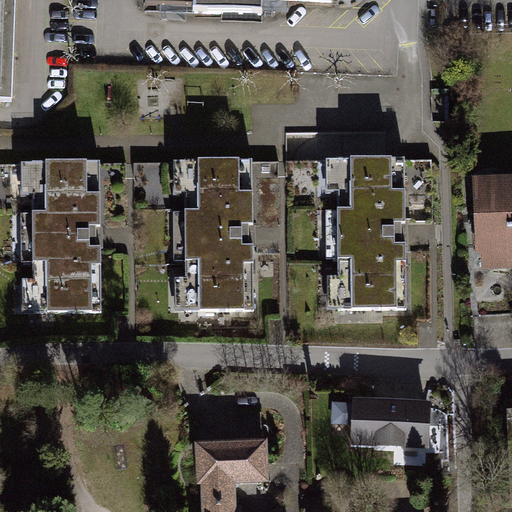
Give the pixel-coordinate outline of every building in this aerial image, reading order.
[(0,0),(0,104),(12,104),(15,0),(0,0)] [(146,0),(146,12),(221,14),(221,23),(262,24),(263,0),(146,0)] [(316,163),(320,315),(407,313),(403,161),(316,163)] [(166,168),(169,319),(259,317),(256,166),(166,168)] [(111,170),(27,171),(29,320),(113,319),(111,170)] [(511,180),(468,181),(471,267),(511,266),(511,180)] [(346,406),(344,446),(426,449),(427,408),(346,406)] [(511,417),(499,418),(504,507),(511,506),(511,417)] [(188,481),(198,481),(199,511),(239,511),(239,487),(266,486),(264,445),(187,447),(188,481)] [(325,511),(325,500),(301,502),(302,511),(325,511)]
